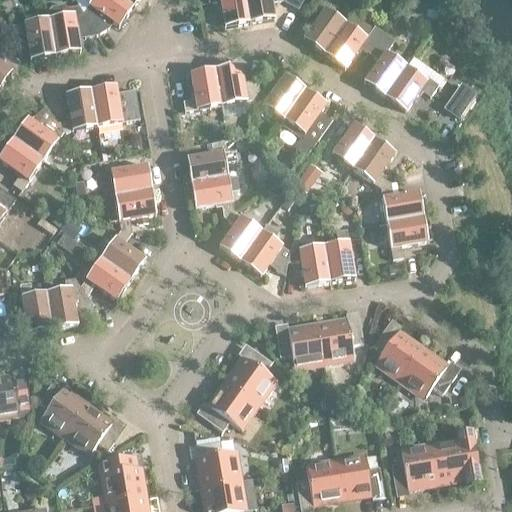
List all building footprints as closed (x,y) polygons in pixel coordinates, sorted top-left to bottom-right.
[(134,10),(119,0),(95,0),(83,17),(89,27),(97,39),(108,32),(106,28),(109,23),(119,31),(134,10)] [(119,0),(134,10),(141,0),(119,0)] [(250,27),(245,0),(207,0),(209,7),(221,5),(225,31),(250,27)] [(245,0),(250,27),(275,22),(272,6),(283,4),(299,13),(305,0),(245,0)] [(304,43),(324,58),(345,28),(315,6),(309,15),(319,22),(304,43)] [(48,14),(49,23),(55,59),(80,55),(78,42),(97,39),(89,27),(83,17),(79,9),(68,11),(64,8),(50,11),(48,14)] [(350,21),(345,28),(324,58),(344,72),(360,51),(370,58),(384,37),(374,30),(370,35),(350,21)] [(55,59),(49,23),(13,29),(14,39),(26,37),(30,64),(55,59)] [(395,44),(384,37),(370,58),(379,65),(364,86),(384,101),(406,71),(386,57),(395,44)] [(0,92),(12,75),(0,66),(0,63),(2,60),(3,60),(3,58),(3,57),(2,56),(2,55),(1,54),(0,53),(0,92)] [(240,69),(216,74),(222,110),(256,104),(258,93),(245,95),(240,69)] [(424,84),(406,71),(384,101),(405,116),(420,94),(430,101),(439,89),(427,80),(424,84)] [(222,110),(216,74),(191,78),(195,103),(183,105),(185,116),(222,110)] [(269,101),(258,93),(256,104),(284,124),(305,94),(285,79),(269,101)] [(463,88),(446,112),(460,122),(477,98),(463,88)] [(116,90),(91,94),(97,131),(140,123),(135,94),(117,97),(116,90)] [(97,131),(91,94),(66,98),(71,124),(57,127),(63,136),(97,131)] [(326,108),(305,94),(284,124),(282,128),(301,142),(320,117),(326,108)] [(38,124),(35,128),(27,122),(13,143),(43,164),(63,136),(57,127),(46,109),(34,120),(38,124)] [(331,125),(320,117),(301,142),(295,150),(307,159),(331,125)] [(322,152),(352,174),(374,143),(354,128),(338,150),(329,143),(322,152)] [(43,164),(13,143),(0,160),(0,164),(20,179),(13,189),(21,195),(43,164)] [(395,157),(374,143),(352,174),(380,193),(390,187),(379,179),(395,157)] [(187,163),(191,188),(228,181),(225,167),(237,165),(235,154),(187,163)] [(112,186),(114,200),(151,195),(147,170),(99,177),(101,188),(112,186)] [(237,180),(228,181),(191,188),(195,213),(221,208),(223,222),(234,216),(230,195),(239,194),(237,180)] [(302,181),(295,190),(305,198),(312,189),(302,181)] [(83,185),(74,186),(76,206),(87,205),(83,185)] [(393,201),(390,187),(380,193),(386,227),(423,221),(419,196),(393,201)] [(0,225),(16,203),(0,191),(0,225)] [(155,219),(151,195),(114,200),(120,234),(132,237),(129,223),(155,219)] [(287,203),(282,210),(287,214),(292,206),(287,203)] [(261,235),(234,216),(223,222),(234,230),(219,251),(240,266),(261,235)] [(427,246),(423,221),(386,227),(392,264),(403,262),(401,250),(427,246)] [(69,223),(61,234),(72,242),(80,231),(69,223)] [(267,228),(261,235),(240,266),(260,281),(271,265),(279,270),(276,274),(284,280),(287,267),(289,255),(273,244),(278,236),(267,228)] [(132,237),(120,234),(100,262),(131,284),(145,263),(123,248),(132,237)] [(338,247),(324,250),(330,286),(355,282),(346,234),(336,236),(338,247)] [(65,239),(58,249),(79,263),(86,253),(65,239)] [(292,247),(289,255),(287,267),(301,265),(305,291),(330,286),(324,250),(305,253),(303,245),(292,247)] [(131,284),(100,262),(80,290),(87,300),(94,289),(116,304),(131,284)] [(63,284),(65,293),(46,296),(52,333),(77,328),(75,315),(80,314),(80,317),(95,315),(87,300),(80,290),(75,282),(63,284)] [(28,337),(52,333),(46,296),(32,298),(30,287),(19,288),(28,337)] [(10,321),(0,322),(0,347),(14,345),(10,321)] [(347,325),(318,330),(323,366),(353,361),(351,350),(363,347),(361,335),(349,337),(347,325)] [(323,366),(318,330),(288,335),(290,347),(278,349),(280,361),(292,359),(294,371),(323,366)] [(422,354),(397,337),(390,346),(380,339),(373,350),(383,356),(376,366),(401,384),(422,354)] [(446,372),(422,354),(401,384),(425,402),(432,392),(442,399),(449,389),(439,382),(446,372)] [(245,362),(227,388),(256,409),(274,384),(264,377),(271,367),(262,360),(255,369),(245,362)] [(12,382),(0,384),(0,420),(18,418),(16,406),(28,404),(26,392),(14,394),(12,382)] [(256,409),(227,388),(209,412),(220,419),(213,429),(222,435),(229,426),(239,433),(256,409)] [(40,423),(66,440),(87,411),(62,393),(55,403),(45,396),(38,406),(48,413),(40,423)] [(470,400),(460,402),(462,412),(471,411),(470,400)] [(111,428),(87,411),(66,440),(90,458),(97,448),(107,456),(114,445),(104,438),(111,428)] [(346,417),(328,419),(330,432),(347,430),(346,417)] [(198,462),(203,491),(239,485),(234,456),(222,458),(220,445),(208,447),(210,460),(198,462)] [(460,446),(430,451),(437,486),(466,481),(464,470),(476,468),(474,455),(462,458),(460,446)] [(437,486),(430,451),(400,456),(402,468),(391,469),(393,482),(405,480),(407,492),(437,486)] [(103,477),(108,507),(143,501),(138,471),(126,473),(124,462),(112,464),(114,476),(103,477)] [(286,462),(277,463),(279,476),(287,475),(286,462)] [(365,462),(335,467),(341,502),(371,497),(369,485),(381,483),(379,471),(367,473),(365,462)] [(341,502),(335,467),(305,472),(307,483),(296,485),(298,497),(309,495),(311,507),(341,502)] [(243,511),(239,485),(203,491),(206,511),(243,511)] [(145,511),(143,501),(108,507),(108,511),(145,511)]
